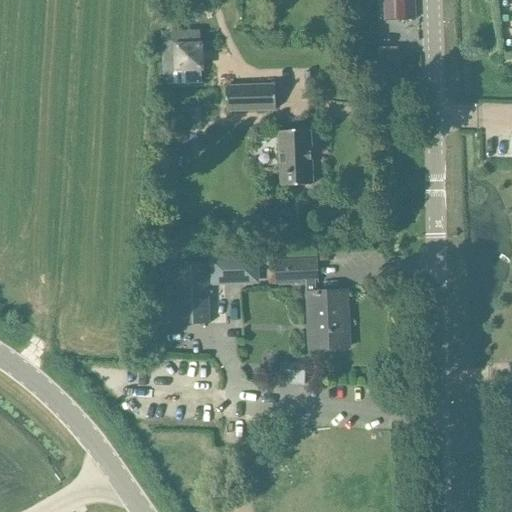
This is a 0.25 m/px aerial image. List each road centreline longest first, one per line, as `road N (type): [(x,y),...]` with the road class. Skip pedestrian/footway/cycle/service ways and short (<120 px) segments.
road 1 (unclassified): [(441,511),(430,0)]
road 2 (tertiary): [(146,511),(65,409),(0,354)]
